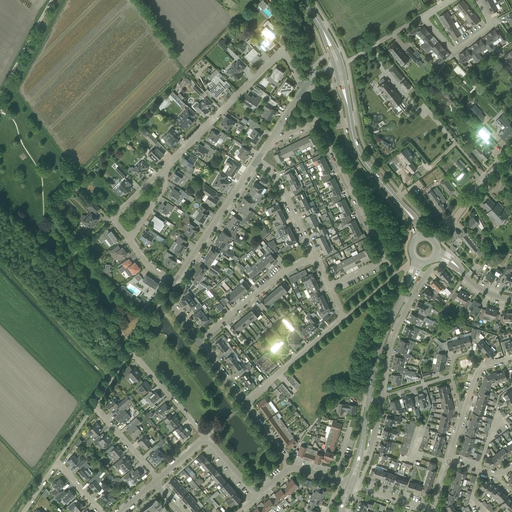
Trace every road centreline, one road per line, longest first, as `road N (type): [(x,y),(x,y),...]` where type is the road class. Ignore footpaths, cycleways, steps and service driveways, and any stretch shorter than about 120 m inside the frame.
road 1 (residential): [(329,286),(379,262),(382,252),(318,120)]
road 2 (residential): [(159,171),(273,57),(286,57),(302,90)]
road 3 (residential): [(244,403),(342,317),(329,286)]
road 4 (residential): [(158,479),(93,405),(127,356)]
road 5 (secondary): [(399,203),(355,144),(339,68)]
road 6 (residential): [(173,284),(256,160)]
road 7 (residential): [(198,340),(282,271),(314,256)]
